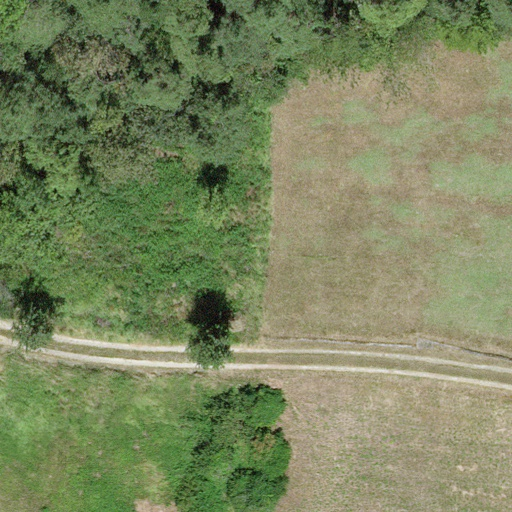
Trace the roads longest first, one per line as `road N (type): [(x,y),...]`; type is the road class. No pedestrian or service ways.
road 1 (track): [(511,385),(422,369),(107,355),(0,332)]
road 2 (track): [(0,125),(160,103),(282,41),(446,0)]
